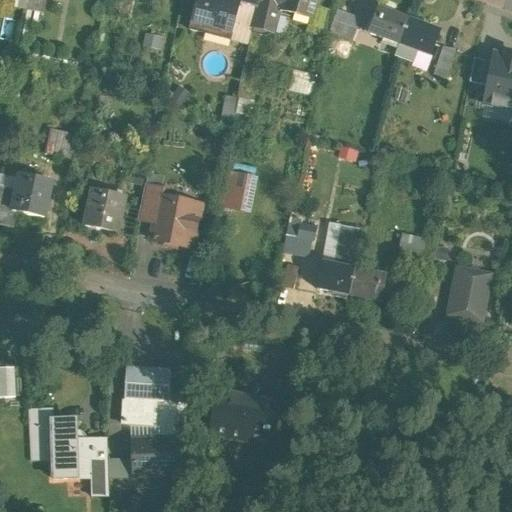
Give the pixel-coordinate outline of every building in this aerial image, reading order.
[(29,0),(12,0),(11,9),(27,12),(29,0)] [(42,0),(29,0),(27,12),(39,15),(42,0)] [(234,4),(221,0),(196,0),(188,31),(204,36),(206,29),(231,36),(239,6),(233,5),(234,4)] [(259,0),(234,0),(234,4),(233,5),(239,6),(257,11),(258,6),(259,0)] [(283,0),(259,0),(258,6),(279,12),(280,12),(283,0)] [(317,0),(283,0),(280,12),(294,16),(309,20),(311,21),(315,7),(317,0)] [(257,11),(239,6),(231,36),(249,41),(251,41),(253,30),(257,11)] [(279,12),(258,6),(257,11),(253,30),(263,33),(273,36),(279,12)] [(309,20),(305,34),(324,39),(330,11),(315,7),(311,21),(309,20)] [(353,39),(359,16),(334,10),(328,33),(353,39)] [(407,22),(378,11),(368,35),(398,47),(407,22)] [(309,20),(294,16),(293,20),(295,24),(303,27),(307,24),(309,20)] [(439,34),(407,22),(398,47),(416,54),(429,58),(439,34)] [(249,41),(241,80),(237,99),(248,101),(263,33),(253,30),(251,41),(249,41)] [(416,54),(398,47),(394,58),(412,65),(416,54)] [(454,53),(443,49),(432,76),(444,80),(454,53)] [(488,87),(484,106),(511,111),(511,56),(506,55),(505,58),(494,56),(492,64),(488,87)] [(488,87),(492,64),(474,60),(469,84),(488,87)] [(64,138),(49,134),(44,156),(59,160),(64,138)] [(75,140),(64,138),(59,160),(57,170),(68,172),(75,140)] [(145,168),(135,165),(130,185),(141,188),(145,168)] [(247,179),(227,175),(220,209),(240,212),(247,179)] [(51,184),(19,177),(16,193),(11,215),(16,216),(43,221),(51,184)] [(163,190),(145,187),(138,222),(155,226),(160,199),(162,200),(163,190)] [(0,195),(0,227),(12,230),(16,216),(11,215),(16,193),(1,190),(0,195)] [(123,199),(92,192),(84,229),(116,236),(123,199)] [(162,200),(160,199),(155,226),(151,244),(163,246),(164,242),(170,243),(168,250),(176,251),(177,248),(187,250),(189,238),(194,239),(200,207),(162,200)] [(319,210),(304,207),(300,226),(316,229),(319,210)] [(362,232),(334,227),(332,235),(340,237),(334,267),(354,271),(362,232)] [(423,251),(400,246),(395,270),(418,274),(423,251)] [(334,267),(321,265),(316,291),(349,298),(354,271),(334,267)] [(298,269),(287,267),(283,288),(294,290),(298,269)] [(491,275),(456,269),(447,319),(482,325),(491,275)] [(386,277),(354,271),(349,298),(381,304),(386,277)] [(0,371),(0,400),(15,399),(13,370),(0,371)] [(169,373),(127,370),(122,425),(155,427),(157,403),(167,404),(169,373)] [(237,400),(220,397),(214,427),(242,432),(240,442),(275,449),(280,425),(273,423),(277,404),(262,401),(261,407),(236,402),(237,400)] [(52,410),(28,411),(29,423),(52,423),(53,422),(52,410)] [(53,422),(52,423),(52,443),(84,442),(83,438),(80,435),(76,434),(75,422),(53,422)] [(52,423),(29,423),(31,463),(45,463),(45,458),(45,443),(52,443),(52,423)] [(175,441),(132,443),(133,479),(177,477),(175,441)] [(84,442),(52,443),(45,443),(45,458),(53,458),(53,481),(67,481),(67,478),(90,477),(91,499),(108,498),(106,442),(84,442)] [(299,511),(300,501),(288,501),(287,511),(299,511)]
